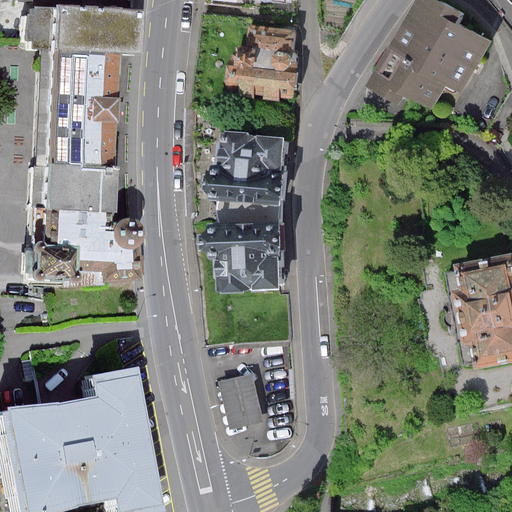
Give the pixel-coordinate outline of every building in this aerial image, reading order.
[(437,0),(420,0),(371,84),(397,99),(402,90),(432,107),(447,83),(459,90),(488,40),(458,23),(463,15),(437,0)] [(144,11),(32,10),(29,50),(32,55),(28,166),(73,170),(106,164),(114,77),(129,73),(129,56),(144,55),(144,11)] [(294,31),(245,28),(243,50),(221,48),(218,94),(289,100),(294,31)] [(277,135),(201,125),(188,194),(273,202),(277,135)] [(73,170),(28,166),(23,165),(21,212),(99,214),(106,164),(73,170)] [(273,219),(194,220),(187,239),(193,257),(201,258),(200,268),(202,274),(205,290),(271,290),(273,219)] [(511,360),(511,286),(506,253),(440,263),(459,368),(511,360)] [(86,391),(0,406),(0,469),(7,511),(55,511),(106,503),(107,511),(156,511),(131,365),(83,374),(86,391)] [(257,371),(222,379),(233,428),(267,420),(257,371)]
